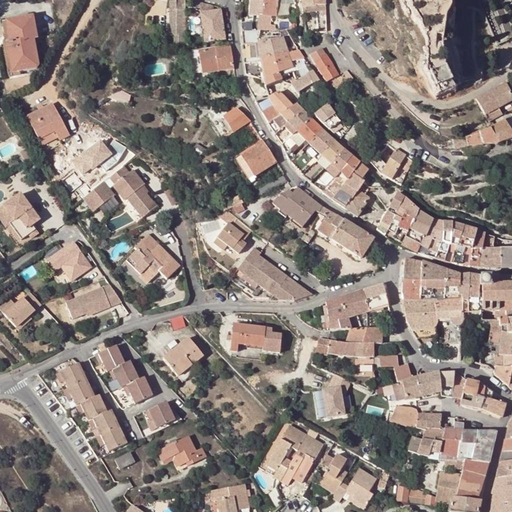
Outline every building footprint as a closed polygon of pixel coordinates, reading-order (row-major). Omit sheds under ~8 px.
[(176,0),(177,45),(186,45),(186,10),(186,0),(184,0),(176,0)] [(250,24),(243,25),(244,32),(260,31),(269,31),(270,25),(271,17),(276,17),(277,0),(250,0),(250,15),(254,15),(253,24),(250,24)] [(300,0),(302,10),(315,7),(315,6),(325,5),(325,0),(300,0)] [(202,13),(216,11),(215,6),(200,3),(202,13)] [(317,13),(326,11),(325,5),(315,6),(315,7),(302,10),(303,15),(317,13)] [(221,11),(216,11),(202,13),(205,42),(225,40),(221,11)] [(326,11),(317,13),(319,33),(327,32),(326,11)] [(33,16),(6,21),(10,43),(6,44),(12,73),(36,69),(38,65),(33,39),(37,38),(33,16)] [(245,63),(262,60),(288,54),(282,39),(257,42),(260,31),(244,32),(242,32),(245,63)] [(230,46),(228,47),(200,51),(203,69),(203,73),(228,69),(233,68),(230,46)] [(301,50),(288,54),(293,68),(308,63),(304,58),(301,50)] [(193,52),(196,70),(203,69),(200,51),(193,52)] [(293,68),(288,54),(262,60),(245,63),(246,76),(263,80),(263,81),(265,88),(282,81),(291,84),(313,71),(308,63),(293,68)] [(314,62),(320,72),(332,65),(325,55),(314,62)] [(338,76),(332,65),(320,72),(327,83),(329,81),(337,77),(338,76)] [(445,69),(428,75),(435,90),(451,84),(445,69)] [(297,94),(308,87),(319,81),(313,71),(291,84),(297,94)] [(338,76),(337,77),(343,86),(353,80),(348,71),(338,76)] [(343,86),(337,77),(329,81),(336,90),(343,86)] [(319,81),(308,87),(313,95),(325,89),(319,81)] [(476,99),(485,115),(488,122),(502,115),(499,108),(511,100),(511,95),(506,83),(476,99)] [(116,93),(107,97),(129,102),(130,97),(116,93)] [(263,116),(268,124),(280,116),(292,107),(283,97),(277,93),(270,97),(255,101),(263,116)] [(27,116),(39,139),(55,131),(59,137),(60,140),(70,135),(53,102),(27,116)] [(268,124),(276,136),(302,111),(296,105),(292,107),(280,116),(268,124)] [(339,122),(327,105),(320,111),(315,115),(329,131),(333,134),(342,127),(339,122)] [(236,119),(232,122),(237,130),(243,126),(250,122),(236,108),(231,112),(236,119)] [(282,145),(291,137),(310,119),(302,111),(276,136),(282,145)] [(227,114),(232,122),(236,119),(231,112),(227,114)] [(511,116),(490,128),(499,143),(511,138),(511,116)] [(322,132),(310,119),(291,137),(295,142),(303,149),(322,132)] [(243,126),(256,146),(262,141),(263,141),(250,122),(243,126)] [(468,146),(499,143),(490,128),(465,137),(468,146)] [(59,137),(55,131),(39,139),(42,146),(59,137)] [(322,132),(303,149),(303,150),(309,158),(329,137),(322,132)] [(303,149),(295,142),(291,137),(282,145),(286,154),(290,161),(303,150),(303,149)] [(329,137),(309,158),(297,170),(302,176),(334,143),(329,137)] [(453,139),(453,141),(455,147),(455,148),(468,146),(465,137),(453,139)] [(241,155),(242,156),(255,176),(275,162),(262,141),(256,146),(241,155)] [(330,166),(331,167),(343,151),(334,143),(302,176),(314,185),(330,166)] [(188,152),(196,158),(207,151),(197,144),(194,148),(192,146),(188,152)] [(33,158),(27,148),(20,152),(26,162),(33,158)] [(309,158),(303,150),(290,161),(297,170),(309,158)] [(324,192),(339,173),(352,158),(343,151),(331,167),(330,166),(314,185),(324,192)] [(403,155),(396,151),(390,160),(398,164),(401,158),(403,155)] [(371,163),(381,173),(387,165),(377,155),(370,162),(371,163)] [(249,180),(255,176),(242,156),(236,160),(249,180)] [(25,162),(39,182),(46,178),(33,158),(26,162),(25,162)] [(347,182),(352,174),(359,163),(352,158),(339,173),(346,181),(347,182)] [(390,160),(387,165),(381,173),(392,180),(400,166),(398,164),(390,160)] [(368,171),(359,163),(352,174),(361,181),(368,171)] [(146,193),(141,187),(144,185),(145,184),(133,169),(130,172),(125,166),(83,199),(93,211),(114,195),(109,189),(113,186),(118,182),(129,196),(126,199),(142,218),(157,206),(146,193)] [(392,180),(401,185),(408,171),(400,166),(392,180)] [(324,192),(333,200),(344,185),(346,181),(339,173),(324,192)] [(346,181),(344,185),(357,194),(358,192),(364,183),(361,181),(352,174),(347,182),(346,181)] [(124,200),(126,199),(129,196),(118,182),(113,186),(124,200)] [(357,194),(344,185),(333,200),(347,209),(357,194)] [(173,187),(165,191),(172,205),(181,201),(173,187)] [(290,196),(286,192),(279,195),(273,203),(288,215),(305,195),(306,194),(297,187),(292,193),(290,196)] [(369,199),(365,196),(358,192),(357,194),(347,209),(357,217),(369,199)] [(35,229),(32,225),(34,223),(39,219),(20,193),(2,206),(13,220),(9,223),(20,240),(28,234),(35,229)] [(376,231),(385,236),(404,199),(397,193),(376,231)] [(224,204),(228,211),(232,209),(236,207),(238,206),(245,203),(246,202),(243,195),(224,204)] [(309,200),(310,199),(305,195),(288,215),(303,228),(316,211),(319,213),(322,208),(314,201),(312,203),(309,200)] [(390,240),(402,217),(413,224),(419,212),(404,199),(385,236),(390,240)] [(248,209),(245,203),(238,206),(236,207),(239,213),(248,209)] [(0,220),(4,226),(9,223),(13,220),(2,206),(0,207),(0,220)] [(322,208),(319,213),(326,216),(317,230),(361,258),(373,239),(347,222),(322,208)] [(229,224),(232,226),(237,219),(233,216),(228,211),(218,215),(229,224)] [(424,238),(425,238),(433,221),(419,212),(413,224),(410,230),(409,229),(401,246),(417,254),(424,238)] [(409,229),(410,230),(413,224),(402,217),(390,240),(401,246),(409,229)] [(244,235),(248,237),(252,230),(237,219),(232,226),(244,235)] [(440,243),(448,245),(454,223),(433,221),(425,238),(440,243)] [(465,226),(454,223),(448,245),(456,247),(465,226)] [(244,235),(232,226),(229,224),(215,244),(225,251),(228,246),(240,254),(247,244),(244,242),(241,239),(244,235)] [(477,230),(465,226),(456,247),(471,250),(472,250),(476,232),(477,230)] [(38,233),(35,229),(28,234),(31,238),(38,233)] [(476,232),(472,250),(471,250),(469,266),(478,267),(481,250),(482,250),(485,234),(476,232)] [(136,250),(126,260),(149,282),(157,274),(149,266),(155,260),(162,267),(159,271),(166,279),(180,265),(148,234),(134,248),(136,250)] [(478,267),(500,269),(500,248),(493,249),(495,236),(485,234),(482,250),(481,250),(478,267)] [(301,239),(308,244),(311,239),(304,235),(301,239)] [(440,243),(425,238),(424,238),(417,254),(433,259),(440,243)] [(71,280),(91,267),(80,251),(74,243),(65,249),(48,260),(55,270),(61,266),(71,280)] [(433,259),(443,262),(448,245),(440,243),(433,259)] [(456,247),(448,245),(443,262),(450,263),(458,265),(462,266),(469,266),(471,250),(456,247)] [(254,248),(237,270),(280,302),(295,302),(312,296),(260,257),(262,254),(254,248)] [(511,248),(500,248),(500,269),(511,269),(511,248)] [(146,285),(149,282),(126,260),(124,263),(146,285)] [(419,277),(420,263),(404,260),(402,278),(419,277)] [(420,263),(419,277),(417,300),(430,299),(433,267),(420,263)] [(446,272),(433,267),(430,299),(437,298),(443,298),(443,284),(446,272)] [(446,272),(443,284),(443,298),(457,297),(459,276),(446,272)] [(468,319),(468,298),(468,275),(459,276),(457,297),(459,320),(468,319)] [(468,298),(468,319),(478,319),(477,299),(480,299),(479,277),(479,275),(468,275),(468,298)] [(417,300),(419,277),(402,278),(401,293),(402,301),(417,300)] [(480,313),(498,313),(511,312),(511,277),(479,277),(480,299),(480,313)] [(93,311),(94,313),(124,301),(111,283),(67,301),(74,318),(88,313),(93,311)] [(363,291),(368,313),(388,307),(383,285),(363,291)] [(351,295),(356,316),(363,314),(368,313),(363,291),(351,295)] [(40,305),(29,293),(15,306),(4,316),(15,329),(28,317),(41,305),(40,305)] [(351,295),(341,298),(344,309),(347,319),(356,316),(351,295)] [(459,326),(459,325),(459,320),(457,297),(443,298),(437,298),(437,306),(436,321),(449,321),(449,323),(449,324),(449,325),(450,326),(451,327),(452,328),(454,328),(455,328),(456,328),(457,328),(458,327),(458,326),(459,326)] [(326,315),(344,309),(341,298),(325,303),(326,315)] [(406,323),(412,334),(427,332),(433,330),(436,325),(436,321),(437,306),(430,306),(430,299),(417,300),(402,301),(406,323)] [(0,311),(4,316),(15,306),(10,300),(0,309),(0,311)] [(326,315),(329,331),(349,330),(350,330),(348,324),(347,319),(344,309),(326,315)] [(511,312),(498,313),(498,321),(511,320),(511,312)] [(318,316),(320,332),(329,331),(326,315),(318,316)] [(171,319),(175,330),(185,327),(182,316),(171,319)] [(28,317),(15,329),(18,331),(31,320),(28,317)] [(490,322),(490,344),(498,343),(499,337),(511,336),(511,320),(498,321),(498,322),(490,322)] [(231,325),(228,353),(235,354),(236,346),(262,348),(262,352),(277,354),(278,349),(280,349),(282,335),(272,334),(272,329),(231,325)] [(433,330),(427,332),(412,334),(416,340),(435,338),(436,325),(433,330)] [(345,344),(361,344),(365,329),(359,330),(350,330),(349,330),(345,344)] [(373,345),(381,345),(381,343),(381,329),(369,329),(365,329),(361,344),(373,344),(373,345)] [(511,336),(499,337),(498,343),(498,349),(511,348),(511,336)] [(203,357),(187,338),(162,359),(178,378),(191,367),(196,363),(203,357)] [(361,344),(345,344),(318,340),(313,357),(319,358),(326,357),(327,355),(356,358),(373,357),(373,345),(373,344),(361,344)] [(100,351),(108,348),(105,342),(97,346),(100,351)] [(115,346),(94,356),(98,365),(102,364),(106,373),(108,372),(112,381),(115,380),(120,389),(122,388),(126,397),(130,396),(134,405),(152,397),(146,385),(143,379),(138,381),(132,369),(129,363),(124,365),(115,346)] [(494,356),(494,368),(502,368),(501,357),(511,356),(511,348),(498,349),(497,356),(494,356)] [(511,356),(501,357),(502,368),(502,369),(511,369),(508,386),(511,390),(511,356)] [(393,367),(393,369),(397,368),(394,358),(377,362),(379,370),(393,367)] [(88,388),(84,381),(80,372),(77,364),(76,364),(54,374),(58,383),(63,381),(66,389),(62,391),(67,401),(71,398),(79,415),(83,413),(91,431),(95,429),(99,436),(94,438),(99,447),(103,445),(107,453),(125,444),(121,434),(117,427),(113,418),(110,411),(105,413),(100,404),(97,396),(93,398),(88,388)] [(393,369),(397,384),(401,383),(400,381),(410,378),(407,365),(397,368),(393,369)] [(511,369),(502,369),(502,368),(494,368),(493,371),(494,375),(508,386),(511,369)] [(440,393),(441,397),(451,399),(453,372),(438,373),(438,372),(425,375),(425,385),(418,386),(416,398),(440,393)] [(460,399),(461,395),(465,380),(453,372),(451,399),(460,399)] [(400,381),(401,383),(402,388),(405,401),(416,398),(418,386),(425,385),(425,375),(410,378),(400,381)] [(321,419),(351,416),(348,376),(334,378),(334,389),(318,390),(321,419)] [(475,396),(490,401),(492,395),(477,384),(465,380),(461,395),(475,398),(475,396)] [(373,390),(375,395),(402,388),(401,383),(397,384),(375,388),(373,390)] [(475,398),(461,395),(460,399),(459,405),(477,409),(500,418),(505,405),(504,404),(490,401),(475,396),(475,398)] [(156,429),(174,422),(169,411),(166,403),(145,412),(149,422),(152,421),(156,429)] [(416,413),(415,410),(410,408),(396,407),(389,423),(397,425),(408,427),(415,429),(424,432),(439,429),(439,425),(440,416),(425,415),(417,415),(416,413)] [(463,431),(462,431),(463,418),(455,418),(454,429),(446,429),(444,429),(437,460),(444,460),(456,461),(457,460),(463,431)] [(447,418),(447,426),(446,429),(454,429),(455,418),(447,418)] [(307,435),(290,425),(269,460),(279,466),(280,465),(287,469),(288,468),(290,463),(291,462),(285,458),(291,448),(297,451),(307,435)] [(396,430),(406,433),(408,427),(397,425),(396,430)] [(444,429),(439,429),(424,432),(421,441),(412,439),(407,452),(417,455),(416,456),(428,459),(427,459),(437,461),(437,460),(444,429)] [(463,431),(457,460),(488,464),(495,432),(463,431)] [(291,462),(290,463),(298,468),(300,469),(299,471),(306,476),(325,446),(307,435),(297,451),(291,462)] [(196,452),(189,437),(156,452),(162,463),(174,457),(179,467),(185,464),(189,462),(191,465),(206,458),(202,449),(196,452)] [(511,439),(505,440),(499,463),(511,461),(511,439)] [(129,453),(114,461),(119,471),(135,463),(129,453)] [(328,491),(335,495),(342,484),(348,474),(341,470),(346,461),(337,455),(334,459),(328,468),(320,481),(330,487),(328,491)] [(328,468),(334,459),(328,456),(322,465),(328,468)] [(179,467),(174,457),(162,463),(163,466),(172,462),(175,469),(179,467)] [(276,471),(279,466),(269,460),(265,465),(276,471)] [(462,471),(461,475),(443,473),(440,472),(436,495),(436,498),(435,502),(450,504),(448,511),(477,511),(480,502),(476,501),(488,464),(457,460),(456,461),(444,460),(444,468),(462,471)] [(511,461),(499,463),(496,480),(511,477),(511,461)] [(411,473),(414,466),(407,464),(405,470),(411,473)] [(287,469),(280,465),(279,466),(276,471),(273,476),(280,480),(287,469)] [(295,473),(288,468),(287,469),(280,480),(287,485),(295,473)] [(299,471),(300,469),(298,468),(295,473),(304,479),(306,476),(299,471)] [(354,496),(352,499),(364,506),(365,507),(372,496),(368,493),(377,480),(359,469),(348,488),(346,491),(351,495),(354,496)] [(385,491),(391,476),(385,473),(379,489),(385,491)] [(511,477),(496,480),(493,494),(511,491),(511,477)] [(330,487),(320,481),(318,485),(328,491),(330,487)] [(235,511),(249,509),(244,484),(211,491),(213,502),(216,502),(218,511),(235,511)] [(338,503),(346,491),(348,488),(342,484),(335,495),(332,499),(338,503)] [(408,496),(424,498),(425,494),(409,487),(399,486),(397,501),(407,502),(408,496)] [(511,511),(511,491),(493,494),(490,511),(511,511)] [(436,498),(425,494),(424,498),(425,499),(424,504),(434,506),(435,502),(436,498)] [(352,499),(354,496),(351,495),(348,500),(362,509),(364,506),(352,499)]
